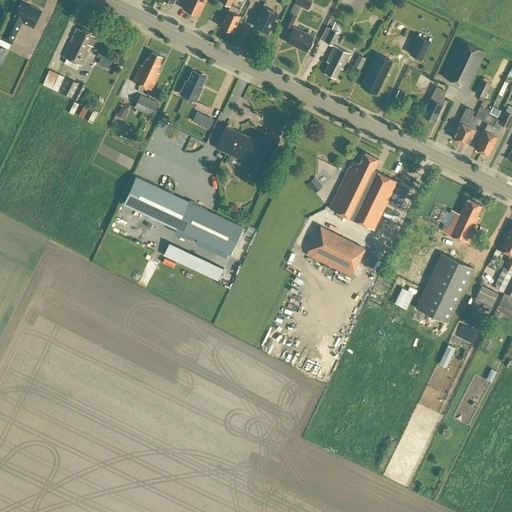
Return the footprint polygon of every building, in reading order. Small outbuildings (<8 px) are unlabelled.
[(33,27),(41,10),(26,3),(26,1),(23,0),(21,0),(13,17),(11,16),(0,37),(12,44),(22,22),(33,27)] [(205,0),(186,0),(182,8),(198,16),(205,0)] [(239,9),(231,5),(232,0),(219,0),(230,6),(228,10),(220,26),(233,32),(240,16),(237,14),(240,9),(239,8),(239,9)] [(295,0),(295,3),(308,9),(311,1),(308,0),(295,0)] [(278,13),(262,6),(253,26),(268,33),(278,13)] [(290,28),(296,15),(291,12),(285,26),(290,28)] [(314,36),(293,26),(286,42),(306,51),(314,36)] [(90,34),(91,32),(83,28),(82,30),(76,28),(63,57),(82,66),(96,37),(90,34)] [(325,42),(332,45),(338,32),(331,29),(325,42)] [(430,41),(417,35),(409,53),(422,59),(430,41)] [(468,88),(485,52),(460,39),(442,76),(468,89),(468,88)] [(343,68),(350,53),(334,45),(326,61),(329,62),(324,72),(336,78),(340,68),(343,68)] [(158,64),(162,56),(151,51),(148,59),(146,58),(143,65),(140,64),(133,81),(151,90),(157,78),(156,77),(158,73),(157,72),(160,64),(158,64)] [(392,61),(376,53),(360,86),(376,93),(392,61)] [(366,58),(359,54),(353,66),(360,69),(366,58)] [(110,67),(113,62),(104,58),(101,63),(110,67)] [(44,83),(60,90),(66,74),(50,68),(44,83)] [(188,99),(195,102),(202,88),(201,88),(206,76),(204,76),(203,74),(202,73),(200,74),(192,70),(187,80),(186,80),(175,102),(171,101),(164,116),(176,121),(183,107),(181,106),(184,99),(187,101),(188,99)] [(66,79),(60,92),(79,100),(86,84),(79,81),(78,84),(66,79)] [(478,99),(481,101),(483,97),(484,98),(490,84),(480,80),(474,93),(479,96),(478,99)] [(436,85),(422,115),(435,121),(445,99),(443,98),(447,90),(436,85)] [(407,95),(399,92),(395,101),(403,104),(407,95)] [(140,94),(134,107),(152,115),(158,102),(140,94)] [(74,101),(69,112),(73,114),(78,103),(74,101)] [(469,109),(466,107),(451,137),(461,142),(472,116),(474,112),(473,111),(475,107),(471,105),(469,109)] [(78,115),(83,118),(88,108),(83,106),(78,115)] [(474,117),(472,116),(461,142),(467,145),(479,120),(484,122),(484,121),(488,113),(489,111),(479,106),(474,117)] [(500,122),(496,120),(481,151),(488,154),(492,145),(493,145),(497,136),(496,136),(502,124),(507,127),(511,116),(511,107),(508,106),(500,122)] [(481,151),(496,120),(498,117),(501,110),(493,107),(490,113),(488,113),(484,121),(488,123),(484,130),(483,129),(479,138),(480,139),(475,148),(481,151)] [(129,112),(121,108),(118,116),(126,120),(129,112)] [(93,110),(88,121),(92,123),(98,112),(93,110)] [(259,181),(279,137),(266,131),(261,142),(226,126),(216,147),(244,161),(239,171),(259,181)] [(373,169),(378,158),(364,151),(358,162),(354,160),(351,167),(349,166),(329,207),(373,229),(397,181),(373,169)] [(174,193),(136,175),(122,203),(161,221),(174,193)] [(322,186),(314,176),(307,183),(314,192),(322,186)] [(468,243),(477,225),(475,224),(479,217),(476,215),(481,205),(467,198),(460,213),(453,210),(443,231),(468,243)] [(230,254),(243,225),(189,200),(176,228),(230,254)] [(353,270),(365,247),(320,225),(309,249),(353,270)] [(481,226),(478,231),(485,234),(488,229),(481,226)] [(499,250),(509,254),(504,266),(495,285),(495,288),(503,291),(511,272),(511,226),(511,230),(509,231),(499,250)] [(164,254),(220,277),(225,265),(169,242),(164,254)] [(424,280),(436,255),(424,249),(412,274),(424,280)] [(474,268),(441,252),(415,307),(448,323),(474,268)] [(396,259),(395,263),(405,268),(407,265),(396,259)] [(511,276),(503,291),(503,292),(511,296),(511,276)] [(475,298),(492,306),(498,294),(482,285),(475,298)] [(511,305),(500,300),(495,309),(511,317),(511,305)]
